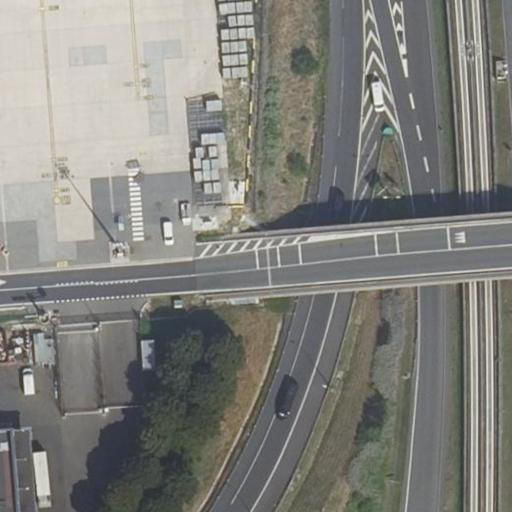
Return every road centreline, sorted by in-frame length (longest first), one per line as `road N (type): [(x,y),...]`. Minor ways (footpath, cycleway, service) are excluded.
road 1 (secondary): [(350,0),(325,294),(304,383),(248,511)]
road 2 (secondary): [(379,0),(427,179),(435,371),(421,511)]
